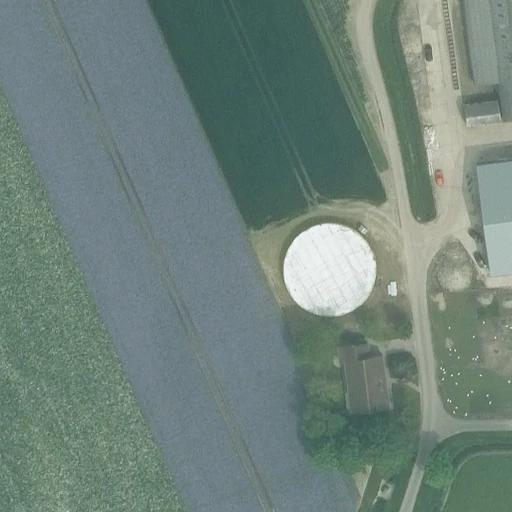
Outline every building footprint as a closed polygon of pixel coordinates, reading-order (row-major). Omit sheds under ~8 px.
[(499,81),(504,120),(511,119),(511,0),(463,0),(475,84),(499,81)] [(467,125),(501,121),(498,100),(464,105),(467,125)] [(511,157),(476,163),(491,273),(511,269),(511,157)] [(363,282),(365,270),(363,258),(358,246),(351,237),(341,229),(330,224),(317,223),(305,224),(294,229),(284,237),(276,246),(272,258),(270,270),(272,282),(276,294),(284,304),(294,311),(305,316),(317,317),(330,316),(341,311),(351,304),(358,294),(363,282)] [(360,409),(388,406),(382,355),(370,357),(368,344),(338,347),(339,362),(345,361),(349,393),(358,392),(360,409)] [(170,370),(179,368),(173,347),(164,349),(170,370)]
